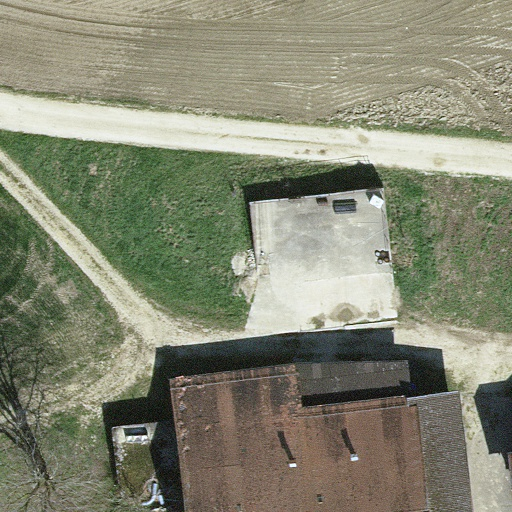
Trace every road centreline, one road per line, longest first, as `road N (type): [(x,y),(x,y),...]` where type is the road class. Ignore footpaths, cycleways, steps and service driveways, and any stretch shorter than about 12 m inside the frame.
road 1 (track): [(0,176),(142,325),(235,360),(511,362)]
road 2 (track): [(0,118),(511,164)]
